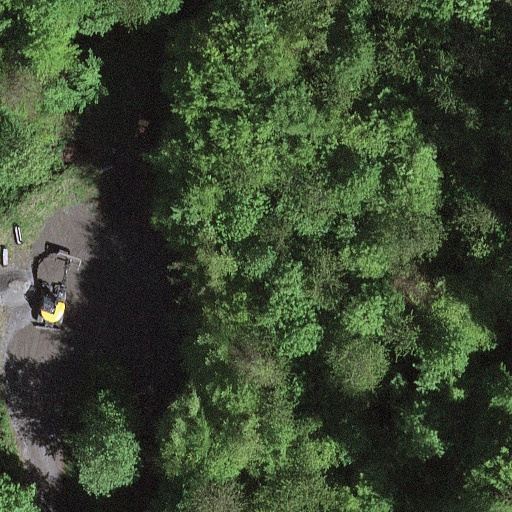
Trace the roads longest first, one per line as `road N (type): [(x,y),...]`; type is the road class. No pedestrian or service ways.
road 1 (track): [(114,301),(146,101),(194,0)]
road 2 (track): [(60,511),(32,422),(30,357),(52,319),(114,301)]
road 3 (track): [(114,301),(138,307),(154,323),(164,365),(160,511)]
